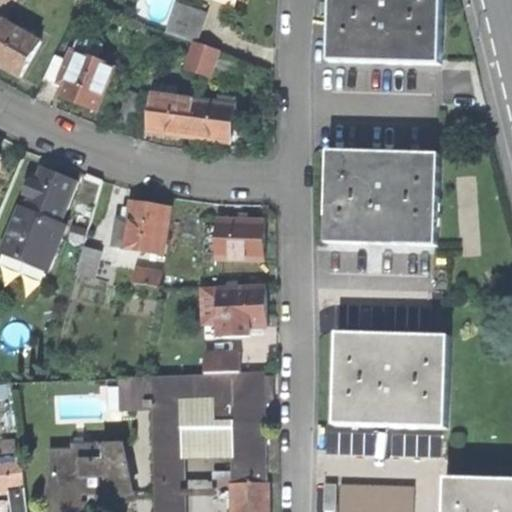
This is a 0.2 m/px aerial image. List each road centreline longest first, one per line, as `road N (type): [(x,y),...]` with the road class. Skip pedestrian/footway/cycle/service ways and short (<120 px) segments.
road 1 (residential): [(294,182),(297,511)]
road 2 (residential): [(0,108),(41,133),(182,178),(294,182)]
road 3 (residential): [(299,0),(294,182)]
